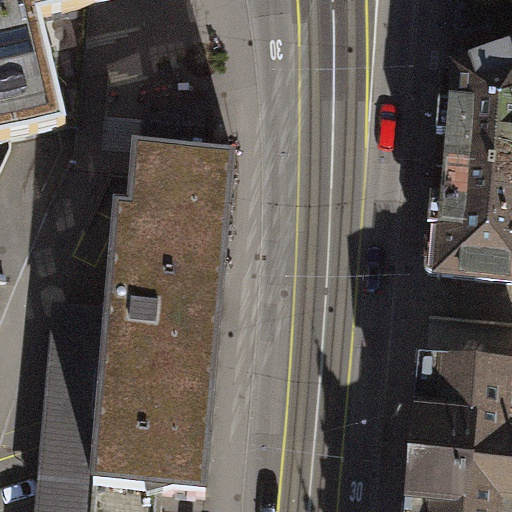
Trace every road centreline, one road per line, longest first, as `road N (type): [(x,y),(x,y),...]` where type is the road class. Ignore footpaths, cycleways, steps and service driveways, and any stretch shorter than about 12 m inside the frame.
road 1 (primary): [(353,511),(397,0)]
road 2 (primary): [(270,0),(281,100),(281,232),(262,511)]
